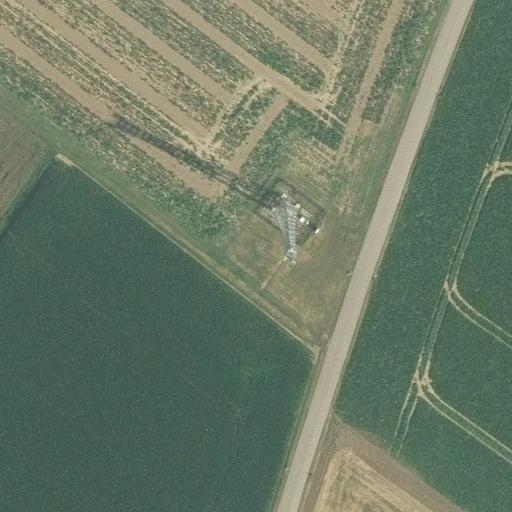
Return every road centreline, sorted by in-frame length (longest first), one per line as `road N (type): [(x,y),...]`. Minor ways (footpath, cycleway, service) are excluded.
road 1 (unclassified): [(285,511),(332,347),(461,0)]
road 2 (track): [(0,99),(332,347)]
